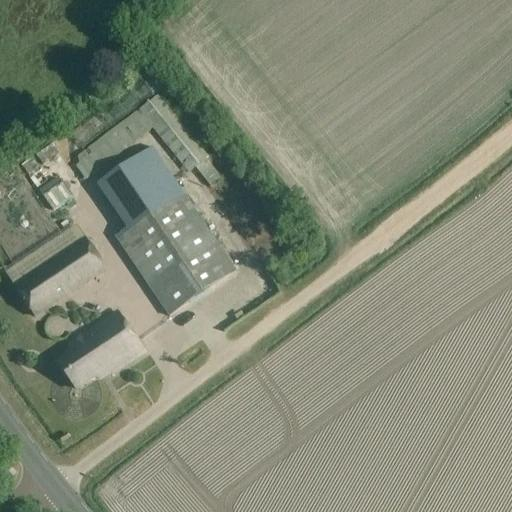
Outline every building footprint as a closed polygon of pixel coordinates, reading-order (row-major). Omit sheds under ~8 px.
[(154,99),(62,158),(76,179),(145,135),(169,172),(192,157),(154,99)] [(36,155),(43,166),(60,154),(52,144),(36,155)] [(34,162),(23,169),(30,179),(41,172),(34,162)] [(53,212),(73,199),(63,184),(43,198),(53,212)] [(114,239),(169,319),(237,273),(183,193),(114,239)] [(16,287),(36,317),(106,269),(86,240),(16,287)] [(112,373),(145,351),(119,312),(70,345),(74,350),(59,361),(79,391),(109,369),(112,373)]
